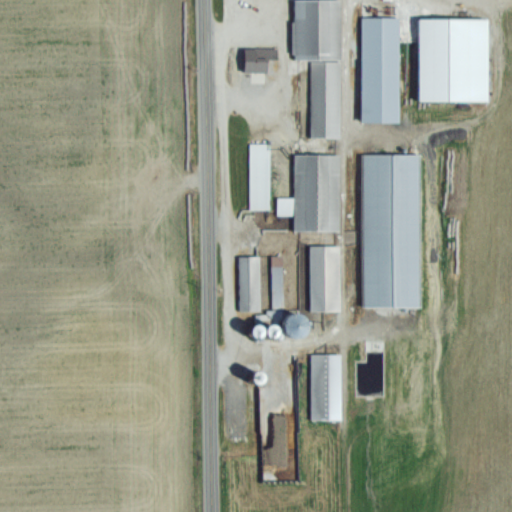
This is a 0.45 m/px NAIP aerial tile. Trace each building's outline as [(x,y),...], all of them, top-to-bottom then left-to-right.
[(226,0),(226,19),(251,19),(251,0),(226,0)] [(345,0),(296,0),(296,60),(314,60),(314,137),(345,138),(345,0)] [(404,15),(361,16),(362,93),(365,93),(365,122),(405,121),(404,15)] [(283,83),(283,47),(234,47),(234,83),(283,83)] [(251,210),(273,210),(273,142),(251,142),(251,210)] [(344,232),(344,153),(297,153),(297,232),(344,232)] [(424,307),(423,153),(365,154),(366,308),(424,307)] [(295,198),(280,198),(280,215),(295,215),(295,198)] [(314,312),(346,312),(346,245),(314,245),(314,312)] [(265,311),(264,256),(242,256),(243,311),(265,311)] [(316,353),(316,420),(347,420),(347,353),(316,353)]
